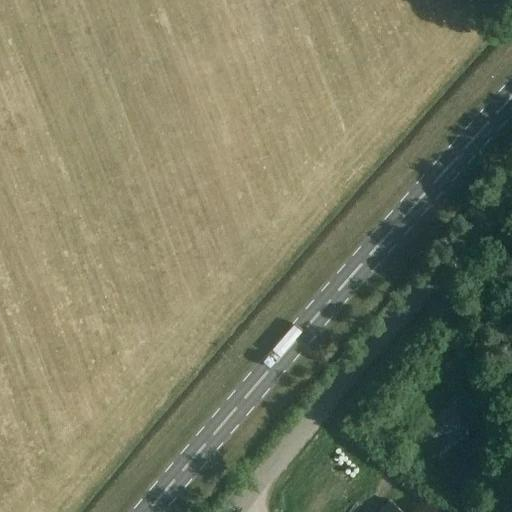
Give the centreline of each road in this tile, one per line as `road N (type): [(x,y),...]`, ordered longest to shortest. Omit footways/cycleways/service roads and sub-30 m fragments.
road 1 (primary): [(149,511),(511,94)]
road 2 (unclassified): [(234,511),(511,188)]
